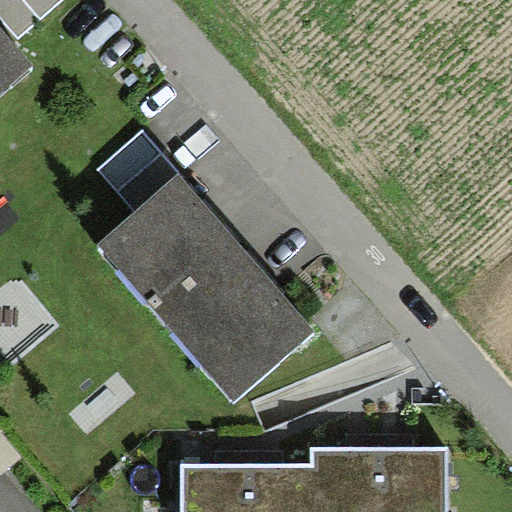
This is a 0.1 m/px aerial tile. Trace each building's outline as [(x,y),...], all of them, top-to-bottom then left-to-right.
[(0,0),(0,16),(20,40),(65,2),(62,0),(0,0)] [(0,103),(34,73),(0,35),(0,103)] [(142,133),(98,171),(142,222),(182,187),(186,183),(142,133)] [(103,255),(235,408),(314,340),(237,251),(182,187),(142,222),(103,255)] [(183,475),(183,511),(446,511),(446,459),(403,459),(359,458),(315,458),(315,475),(273,475),(228,475),(183,475)]
